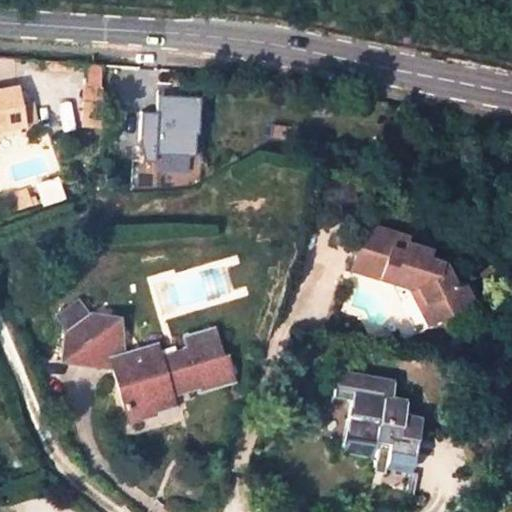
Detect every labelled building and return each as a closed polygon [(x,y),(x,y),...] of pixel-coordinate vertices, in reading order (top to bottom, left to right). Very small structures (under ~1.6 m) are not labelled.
[(0,127),(34,121),(29,102),(20,105),(15,87),(0,90),(0,127)] [(144,157),(203,157),(203,96),(160,96),(160,112),(145,111),(144,157)] [(97,125),(99,103),(82,102),(81,125),(97,125)] [(65,196),(59,178),(41,185),(47,202),(65,196)] [(31,197),(29,190),(12,196),(16,208),(33,202),(31,197)] [(46,198),(44,193),(31,197),(33,202),(46,198)] [(405,240),(358,225),(348,254),(354,256),(349,272),(408,290),(414,287),(424,305),(429,302),(439,321),(470,305),(460,286),(452,290),(440,266),(424,261),(426,253),(403,246),(405,240)] [(414,287),(408,290),(426,328),(439,321),(429,302),(424,305),(414,287)] [(113,369),(125,409),(154,401),(157,411),(174,406),(171,396),(168,386),(183,382),(186,391),(198,387),(200,392),(232,382),(225,357),(221,359),(213,331),(183,340),(185,348),(175,351),(173,346),(158,351),(157,346),(125,355),(96,314),(95,313),(67,332),(64,363),(113,369)] [(125,355),(120,318),(96,314),(125,355)] [(390,380),(334,371),(329,397),(346,400),(338,455),(367,459),(368,449),(373,450),(372,457),(383,459),(382,466),(408,471),(417,415),(399,412),(401,399),(387,396),(390,380)] [(186,391),(183,382),(168,386),(171,396),(186,391)] [(128,419),(157,411),(154,401),(125,409),(128,419)] [(372,457),(370,472),(381,473),(382,466),(383,459),(372,457)]
